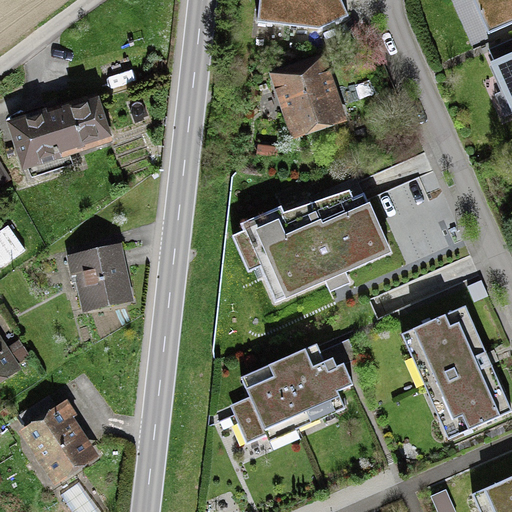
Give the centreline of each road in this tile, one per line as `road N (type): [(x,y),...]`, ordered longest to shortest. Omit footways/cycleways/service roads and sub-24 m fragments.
road 1 (secondary): [(202,0),(145,511)]
road 2 (residential): [(387,0),(511,302)]
